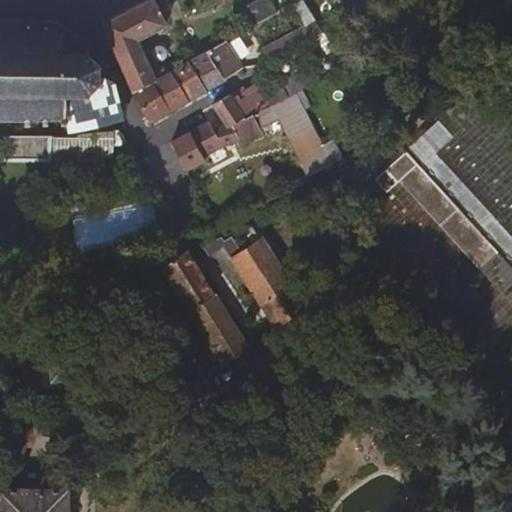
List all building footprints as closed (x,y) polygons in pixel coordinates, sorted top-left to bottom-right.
[(157,0),(112,26),(137,96),(155,84),(164,79),(142,42),(175,23),(161,0),(157,0)] [(0,123),(3,123),(3,121),(26,121),(26,124),(30,124),(30,121),(42,121),(42,124),(46,124),(46,121),(63,121),(63,124),(67,124),(67,121),(92,122),(95,126),(118,111),(103,86),(92,80),(97,69),(100,70),(101,68),(98,66),(87,56),(87,54),(83,53),(83,56),(73,55),(73,43),(75,41),(71,38),(70,40),(62,33),(62,30),(58,30),(58,33),(45,33),(45,30),(41,30),(41,33),(30,32),(30,29),(26,29),(26,32),(0,31),(0,29),(0,28),(0,123)] [(216,64),(209,51),(194,60),(211,88),(235,74),(226,58),(216,64)] [(211,88),(194,60),(175,71),(192,99),(211,88)] [(192,99),(175,71),(164,79),(155,84),(171,112),(192,99)] [(319,81),(313,72),(305,77),(309,86),(319,81)] [(305,77),(303,74),(293,80),(299,91),(309,86),(305,77)] [(282,86),(288,97),(299,91),(293,80),(282,86)] [(155,84),(137,96),(152,124),(171,112),(155,84)] [(217,103),(230,128),(236,125),(253,116),(261,112),(271,106),(258,84),(246,91),(235,97),(234,94),(217,103)] [(311,173),(336,159),(299,91),(288,97),(274,105),(280,115),(311,173)] [(266,122),(280,115),(274,105),(271,106),(261,112),(266,122)] [(455,131),(441,115),(378,171),(389,184),(406,169),(511,287),(511,230),(438,147),(455,131)] [(236,125),(243,137),(247,145),(264,136),(253,116),(236,125)] [(212,155),(226,147),(218,134),(212,124),(175,146),(190,171),(213,158),(212,155)] [(230,128),(218,134),(226,147),(243,137),(236,125),(230,128)] [(51,157),(76,157),(76,138),(40,139),(14,140),(5,165),(51,164),(51,157)] [(205,247),(211,257),(227,248),(221,237),(205,247)] [(243,250),(238,241),(227,248),(275,327),(306,309),(263,238),(243,250)] [(245,345),(188,251),(162,266),(219,361),(245,345)] [(78,375),(70,360),(55,367),(63,382),(78,375)] [(186,418),(214,410),(206,381),(178,390),(186,418)] [(49,487),(48,482),(22,484),(22,490),(0,491),(0,511),(75,511),(74,485),(49,487)]
